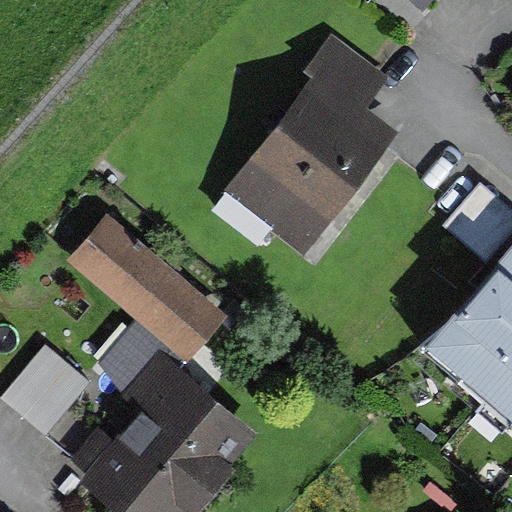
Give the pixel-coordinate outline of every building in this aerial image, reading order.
[(375,102),(397,75),(342,31),(313,67),(320,72),(228,186),(310,251),(409,128),(375,102)] [(235,310),(118,211),(83,253),(199,352),(235,310)] [(511,242),(429,339),(511,409),(511,242)] [(98,384),(56,346),(15,391),(57,429),(98,384)] [(138,511),(195,511),(264,432),(175,357),(83,465),(138,511)]
